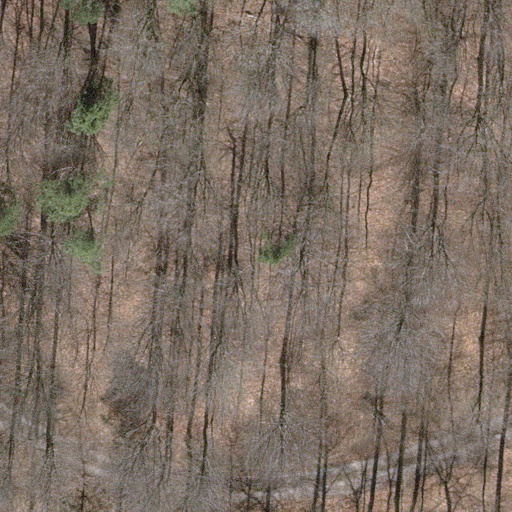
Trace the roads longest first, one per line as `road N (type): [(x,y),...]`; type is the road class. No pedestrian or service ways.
road 1 (track): [(511,419),(328,483),(190,489),(72,457),(0,417)]
road 2 (track): [(72,457),(161,383),(365,309)]
road 3 (track): [(190,489),(0,474)]
